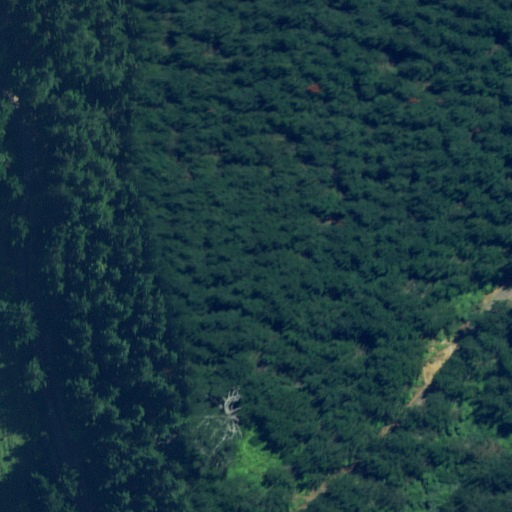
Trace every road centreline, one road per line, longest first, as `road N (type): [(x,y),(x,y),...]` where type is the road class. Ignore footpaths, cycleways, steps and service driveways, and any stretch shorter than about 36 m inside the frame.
road 1 (track): [(0,61),(20,112),(43,390),(70,511)]
road 2 (track): [(271,511),(431,351),(511,287)]
